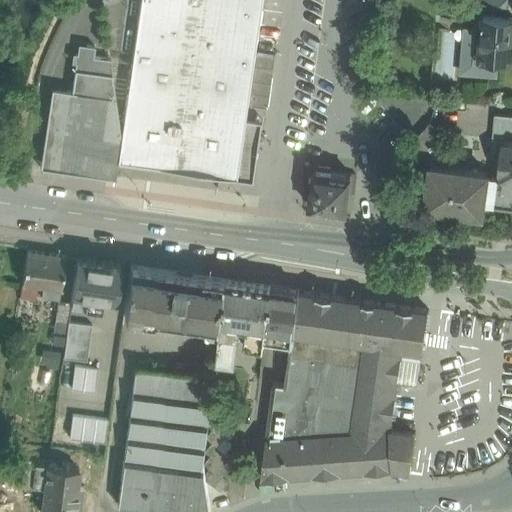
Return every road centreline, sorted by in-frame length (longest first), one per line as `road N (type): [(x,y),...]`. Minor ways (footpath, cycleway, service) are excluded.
road 1 (primary): [(0,202),(384,260)]
road 2 (residential): [(511,485),(478,497),(273,511)]
road 3 (primary): [(384,260),(511,287)]
road 4 (primary): [(511,259),(427,253),(384,260)]
